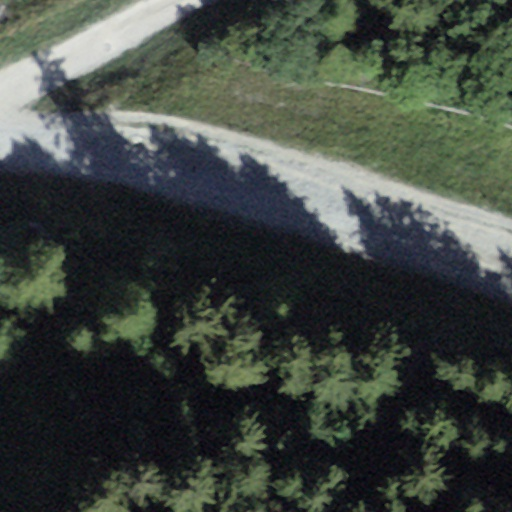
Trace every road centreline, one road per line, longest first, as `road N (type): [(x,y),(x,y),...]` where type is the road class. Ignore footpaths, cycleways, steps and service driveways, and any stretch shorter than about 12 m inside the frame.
road 1 (track): [(511,251),(119,152),(0,151)]
road 2 (track): [(0,100),(180,0)]
